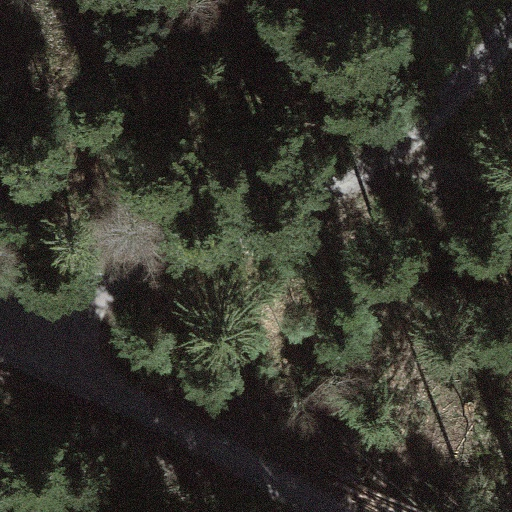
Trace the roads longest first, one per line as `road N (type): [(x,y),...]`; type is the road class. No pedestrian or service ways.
road 1 (track): [(511,23),(418,120),(223,230),(40,354)]
road 2 (unclassified): [(40,354),(336,511)]
